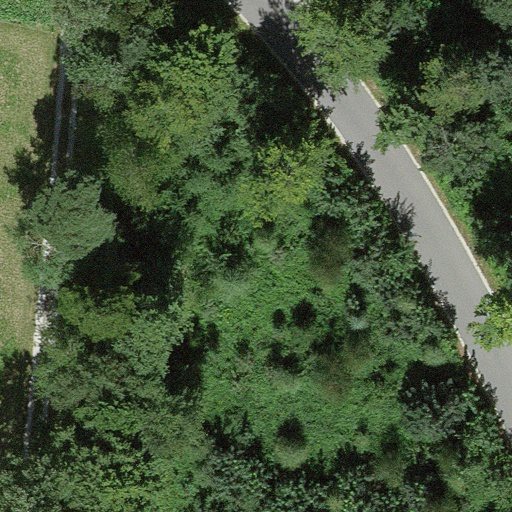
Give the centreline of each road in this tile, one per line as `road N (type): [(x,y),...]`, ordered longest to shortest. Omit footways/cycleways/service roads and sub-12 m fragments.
road 1 (track): [(90,0),(43,511)]
road 2 (unclassified): [(511,386),(403,183),(308,44),(262,0)]
